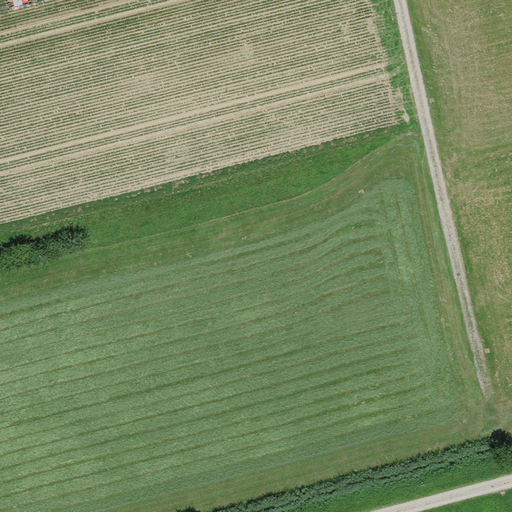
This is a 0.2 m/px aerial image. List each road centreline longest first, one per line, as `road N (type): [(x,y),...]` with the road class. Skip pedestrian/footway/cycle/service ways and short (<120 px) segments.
road 1 (track): [(407,0),(488,391)]
road 2 (track): [(388,511),(511,479)]
